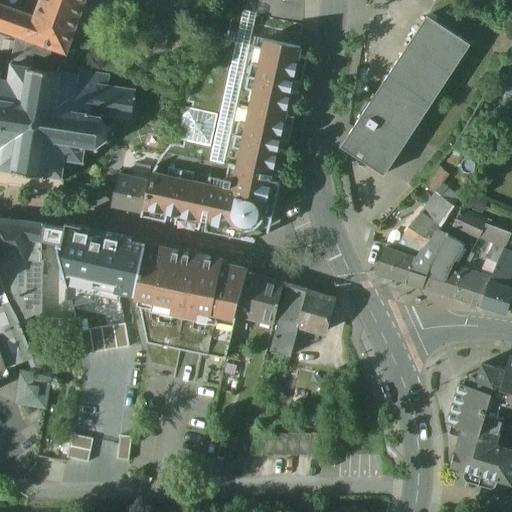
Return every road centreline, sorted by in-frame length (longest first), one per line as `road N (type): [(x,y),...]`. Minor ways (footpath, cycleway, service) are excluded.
road 1 (tertiary): [(385,339),(327,225),(314,170),(334,0)]
road 2 (tertiary): [(413,511),(411,410),(385,339)]
road 3 (tertiary): [(385,339),(469,325),(511,331)]
